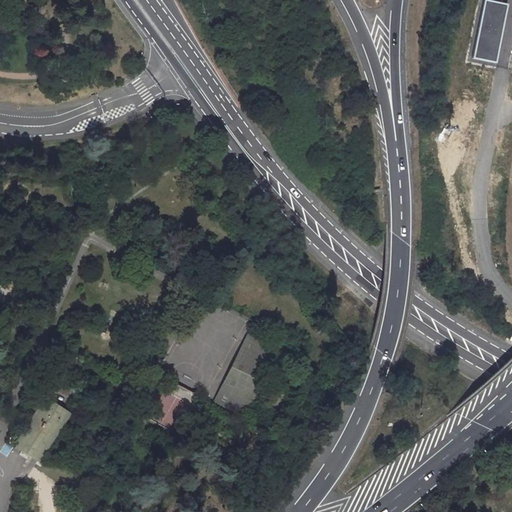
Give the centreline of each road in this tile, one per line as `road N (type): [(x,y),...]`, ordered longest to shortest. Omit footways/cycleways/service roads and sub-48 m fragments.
road 1 (secondary): [(130,0),(314,240),(438,339),(511,379)]
road 2 (secondary): [(511,360),(448,323),(327,228),(173,22)]
road 3 (trunk): [(396,142),(400,238),(382,356),(342,454),(298,511)]
road 4 (trunk): [(511,394),(377,511)]
road 5 (trunk): [(344,0),(396,142)]
road 6 (trunk): [(396,0),(396,142)]
